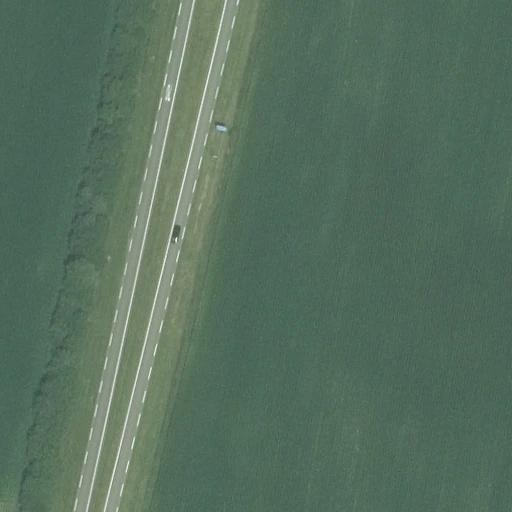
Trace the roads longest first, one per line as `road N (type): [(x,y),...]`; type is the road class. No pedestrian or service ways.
road 1 (primary): [(110,511),(232,0)]
road 2 (primary): [(187,0),(79,511)]
